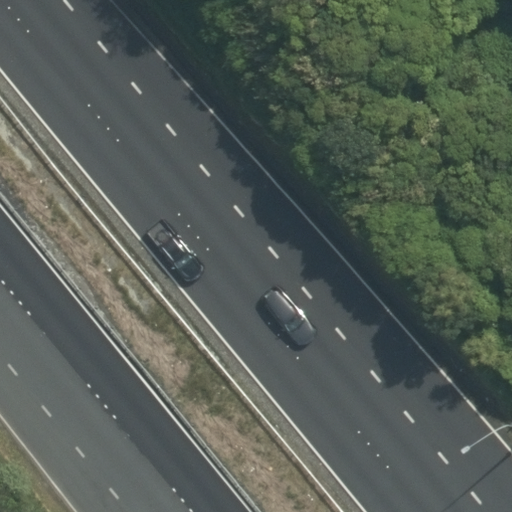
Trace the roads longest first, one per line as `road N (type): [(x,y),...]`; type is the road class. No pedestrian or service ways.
road 1 (motorway): [(4,0),(423,511)]
road 2 (motorway): [(190,511),(0,279)]
road 3 (motorway): [(119,511),(0,349)]
